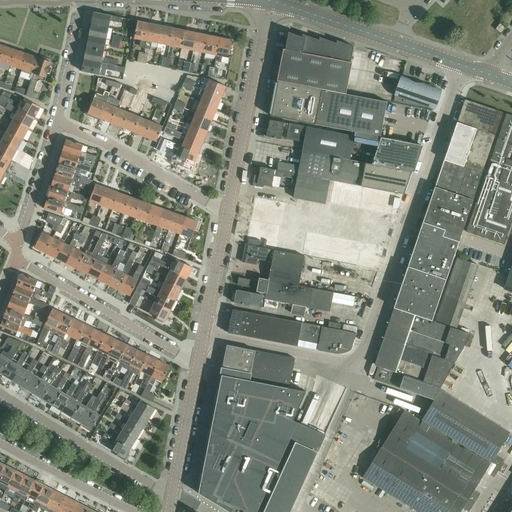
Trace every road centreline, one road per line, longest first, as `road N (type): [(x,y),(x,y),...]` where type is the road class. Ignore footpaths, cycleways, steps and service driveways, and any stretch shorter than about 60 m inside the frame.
road 1 (unclassified): [(202,334),(335,361),(359,354),(463,65)]
road 2 (unclassified): [(227,212),(267,0)]
road 3 (residential): [(14,258),(119,319),(199,352)]
road 4 (residential): [(173,496),(0,391)]
road 5 (residential): [(227,212),(108,143),(56,124)]
road 6 (residential): [(0,442),(137,511)]
road 7 (unclassified): [(173,496),(199,352)]
road 8 (tertiary): [(391,40),(267,0)]
road 9 (residential): [(17,246),(56,124)]
road 10 (residential): [(56,124),(85,0)]
road 11 (unclassified): [(202,334),(227,212)]
